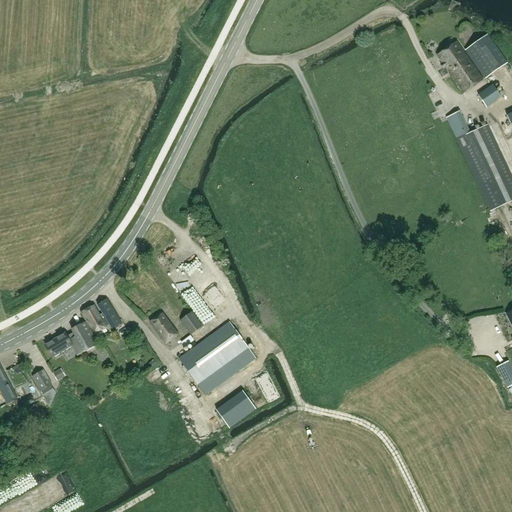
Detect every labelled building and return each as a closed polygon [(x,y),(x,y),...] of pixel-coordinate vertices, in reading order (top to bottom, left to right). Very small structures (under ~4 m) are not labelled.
[(465,50),(485,79),(506,64),(487,35),(465,50)] [(463,94),(483,80),(456,42),(437,55),(463,94)] [(491,84),(477,94),(486,107),(500,96),(491,84)] [(446,117),(491,211),(511,201),(511,178),(487,125),(469,133),(459,111),(446,117)] [(154,253),(162,262),(181,245),(172,236),(154,253)] [(183,257),(214,304),(229,294),(199,247),(183,257)] [(169,269),(177,262),(171,256),(163,263),(169,269)] [(111,329),(121,323),(107,299),(96,305),(111,329)] [(94,335),(106,328),(94,305),(81,312),(94,335)] [(192,311),(180,320),(190,335),(202,326),(192,311)] [(166,344),(178,335),(174,329),(162,313),(150,322),(166,344)] [(52,358),(74,345),(80,354),(98,345),(86,322),(71,330),(74,334),(67,337),(65,333),(45,345),(52,358)] [(229,322),(178,359),(205,396),(256,359),(229,322)] [(190,336),(181,343),(185,348),(194,341),(190,336)] [(511,385),(511,368),(508,360),(496,367),(507,388),(511,385)] [(14,400),(17,398),(0,364),(0,391),(6,404),(14,400)] [(52,385),(43,370),(33,377),(41,391),(52,385)] [(242,391),(216,411),(229,428),(256,409),(242,391)] [(0,511),(25,511),(77,485),(70,470),(0,506),(0,511)]
